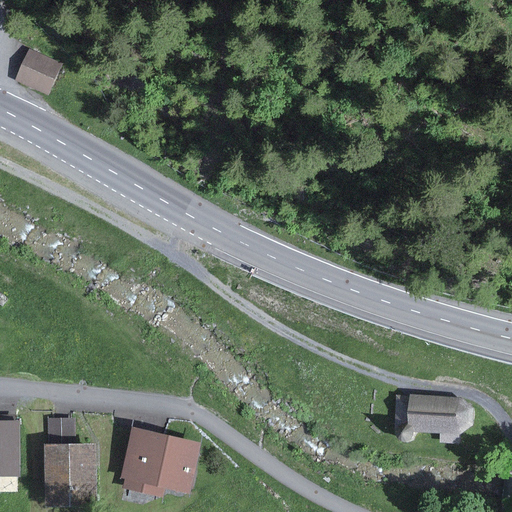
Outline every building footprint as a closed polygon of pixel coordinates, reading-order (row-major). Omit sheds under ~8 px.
[(41,50),(28,77),(59,93),(73,67),(41,50)] [(463,398),(400,395),(397,432),(460,434),(471,430),(475,419),(472,407),(463,398)] [(80,434),(80,414),(51,414),(51,434),(80,434)] [(22,420),(0,420),(0,478),(23,478),(22,420)] [(200,449),(136,435),(126,482),(161,490),(162,482),(192,488),(200,449)] [(97,448),(48,448),(48,502),(97,501),(97,448)]
